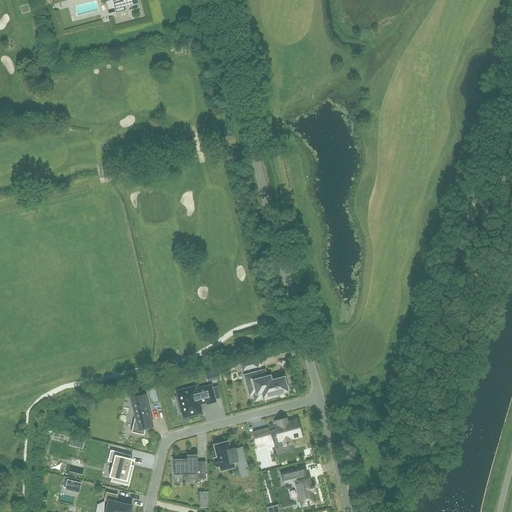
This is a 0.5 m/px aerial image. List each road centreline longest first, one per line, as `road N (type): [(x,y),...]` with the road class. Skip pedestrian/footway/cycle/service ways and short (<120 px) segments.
road 1 (track): [(366,511),(415,434),(461,321),(467,246),(498,191),(511,132)]
road 2 (unclassified): [(319,397),(214,0)]
road 3 (residential): [(319,397),(170,437),(147,511)]
